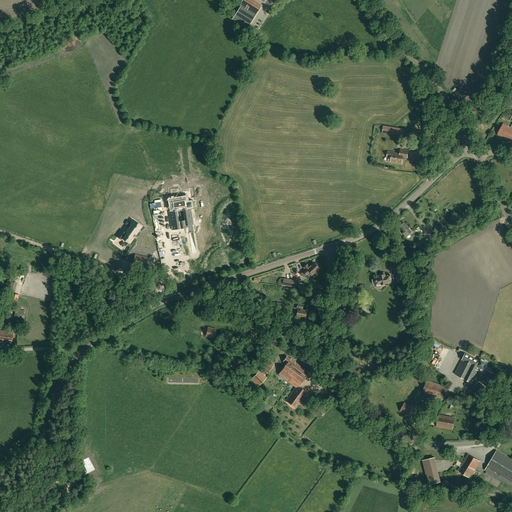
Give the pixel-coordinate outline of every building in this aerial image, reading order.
[(253,0),(242,0),(243,0),(242,0),(237,0),(236,2),(241,5),(232,19),(247,28),(262,5),(253,0)] [(511,141),(511,128),(503,124),(497,134),(511,143),(511,141)] [(404,129),(384,126),(383,133),(403,136),(404,129)] [(408,151),(401,149),(400,154),(394,153),(394,152),(388,151),(387,156),(392,157),(391,162),(402,163),(403,157),(407,157),(408,151)] [(173,212),(170,212),(172,231),(189,228),(189,226),(194,225),(191,209),(191,208),(192,208),(192,204),(188,204),(187,201),(188,201),(188,195),(182,196),(183,199),(171,201),(172,207),(172,209),(172,211),(173,211),(173,212)] [(121,230),(116,237),(120,240),(121,238),(128,243),(139,227),(134,223),(132,222),(129,225),(124,232),(121,230)] [(409,228),(404,223),(403,223),(402,224),(402,225),(399,227),(404,232),(407,230),(410,234),(413,232),(409,228)] [(421,249),(429,241),(425,236),(416,244),(421,249)] [(416,248),(408,255),(411,259),(419,251),(416,248)] [(134,266),(145,268),(148,257),(134,254),(132,265),(134,266)] [(309,266),(307,264),(303,267),(305,270),(301,274),(303,277),(310,271),(315,277),(318,274),(316,271),(319,268),(317,267),(318,266),(316,263),(315,264),(313,262),(309,266)] [(379,275),(379,277),(374,277),(375,278),(373,278),(372,280),(373,283),(374,284),(376,284),(376,285),(391,282),(390,275),(385,275),(385,274),(379,275)] [(19,295),(11,293),(9,302),(14,303),(13,307),(15,307),(16,304),(17,304),(19,295)] [(297,308),(291,307),(290,310),(294,311),(298,312),(297,315),(305,317),(306,310),(303,310),(303,307),(297,306),(297,308)] [(208,327),(205,336),(214,338),(216,329),(208,327)] [(0,330),(0,342),(11,344),(13,332),(0,330)] [(455,374),(467,380),(473,369),(475,370),(475,369),(476,366),(473,364),(474,363),(477,364),(480,358),(478,361),(465,354),(463,354),(462,357),(463,358),(455,374)] [(309,373),(287,357),(284,361),(286,363),(279,374),(296,387),(298,388),(299,386),(309,373)] [(266,358),(261,366),(269,372),(275,363),(266,358)] [(487,362),(480,358),(477,364),(474,363),(473,364),(476,366),(475,369),(475,370),(473,369),(467,380),(472,383),(479,371),(478,370),(480,367),(483,369),(485,366),(486,365),(487,363),(487,362)] [(265,375),(265,374),(261,370),(251,379),(258,386),(267,378),(265,375)] [(482,381),(490,385),(495,373),(487,370),(482,381)] [(443,386),(427,381),(423,393),(439,398),(443,386)] [(296,387),(286,401),(296,408),(307,393),(299,386),(298,388),(296,387)] [(494,404),(496,405),(504,407),(506,400),(498,398),(495,397),(494,404)] [(404,402),(400,411),(411,417),(416,408),(404,402)] [(315,403),(310,407),(319,416),(324,411),(315,403)] [(437,427),(452,430),(455,417),(439,414),(437,427)] [(511,460),(496,451),(485,470),(510,485),(511,482),(511,460)] [(470,478),(480,461),(468,454),(458,471),(470,478)] [(440,482),(434,457),(422,460),(428,485),(440,482)]
